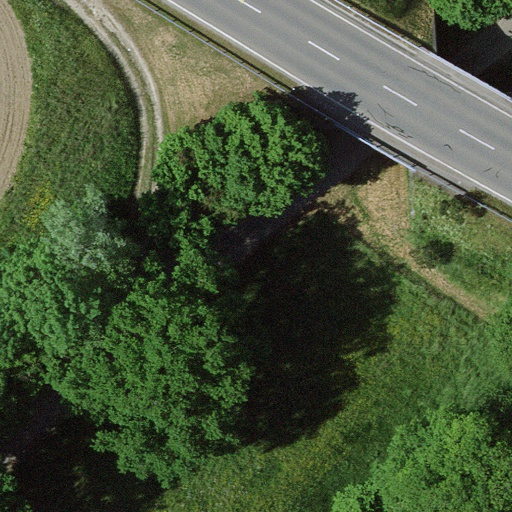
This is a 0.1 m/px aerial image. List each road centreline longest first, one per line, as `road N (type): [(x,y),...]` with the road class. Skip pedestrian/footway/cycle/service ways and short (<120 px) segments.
road 1 (track): [(511,36),(326,175),(0,476)]
road 2 (secondary): [(511,145),(258,0)]
